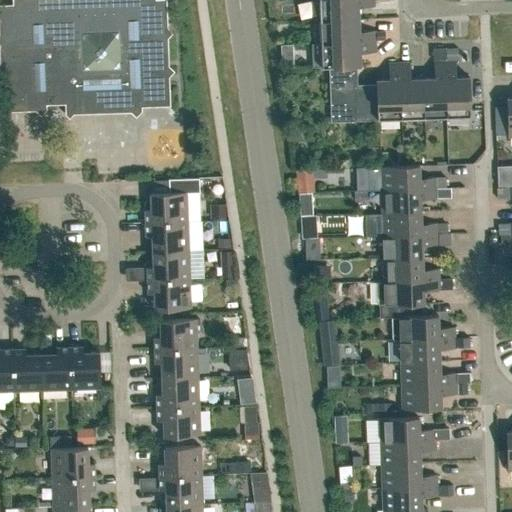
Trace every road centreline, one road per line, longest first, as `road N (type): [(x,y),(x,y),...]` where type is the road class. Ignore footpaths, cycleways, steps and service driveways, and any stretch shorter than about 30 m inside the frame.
road 1 (tertiary): [(316,511),(241,0)]
road 2 (residential): [(115,315),(112,228),(98,202),(78,190),(0,193)]
road 3 (residential): [(123,511),(115,315)]
road 4 (residential): [(115,315),(23,318),(0,298)]
road 5 (residential): [(487,395),(483,275)]
